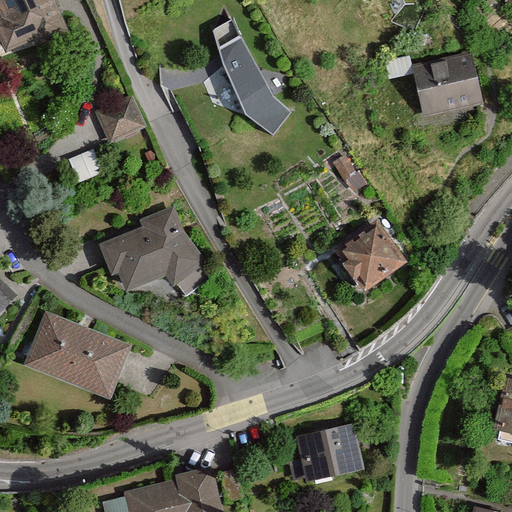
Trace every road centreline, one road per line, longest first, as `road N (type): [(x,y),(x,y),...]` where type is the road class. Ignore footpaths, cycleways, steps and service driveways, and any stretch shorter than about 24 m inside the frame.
road 1 (residential): [(237,416),(214,376),(45,285),(27,269),(0,210)]
road 2 (residential): [(495,237),(376,362),(237,416)]
road 3 (residential): [(400,511),(405,421),(495,237)]
road 4 (residential): [(237,416),(73,475),(0,473)]
